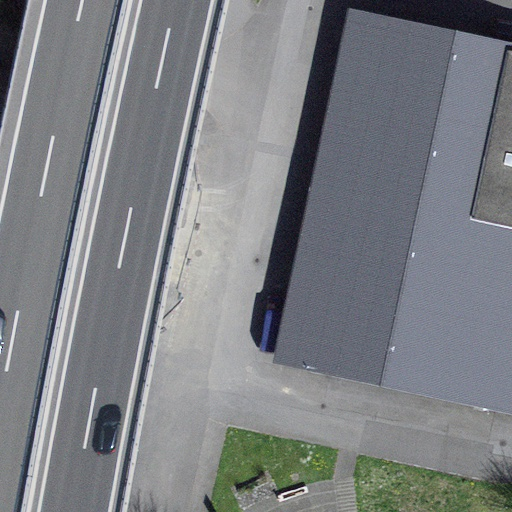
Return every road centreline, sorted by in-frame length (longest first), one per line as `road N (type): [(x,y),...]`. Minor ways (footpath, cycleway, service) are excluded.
road 1 (motorway): [(75,511),(177,0)]
road 2 (motorway): [(82,0),(0,403)]
